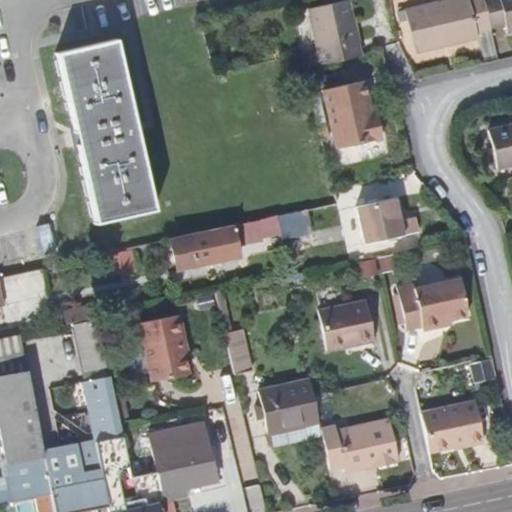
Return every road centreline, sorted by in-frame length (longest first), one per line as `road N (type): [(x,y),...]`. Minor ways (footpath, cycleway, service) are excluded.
road 1 (residential): [(511,354),(487,242),(427,153),(424,114)]
road 2 (residential): [(11,10),(33,125),(0,133)]
road 3 (unknown): [(429,507),(399,380)]
